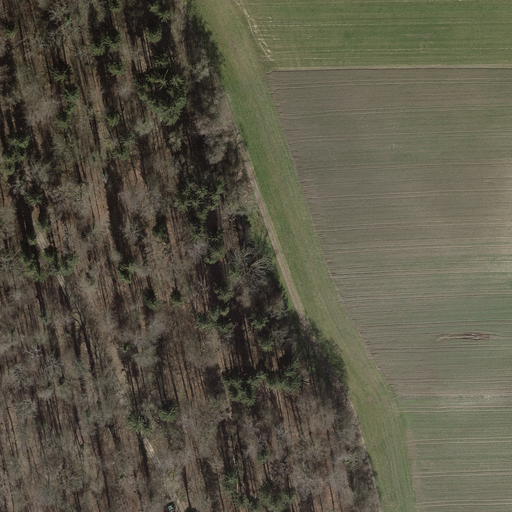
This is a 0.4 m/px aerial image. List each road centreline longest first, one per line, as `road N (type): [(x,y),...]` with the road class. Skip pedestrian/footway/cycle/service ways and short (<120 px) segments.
road 1 (track): [(188,0),(361,410),(390,511)]
road 2 (track): [(182,511),(0,153)]
